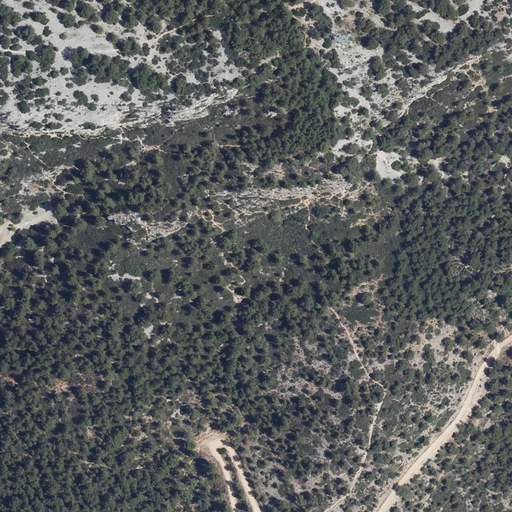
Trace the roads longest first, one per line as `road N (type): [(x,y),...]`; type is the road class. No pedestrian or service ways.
road 1 (track): [(511,331),(486,361),(469,401),(380,511)]
road 2 (track): [(261,511),(218,439),(211,449),(227,473),(234,511)]
